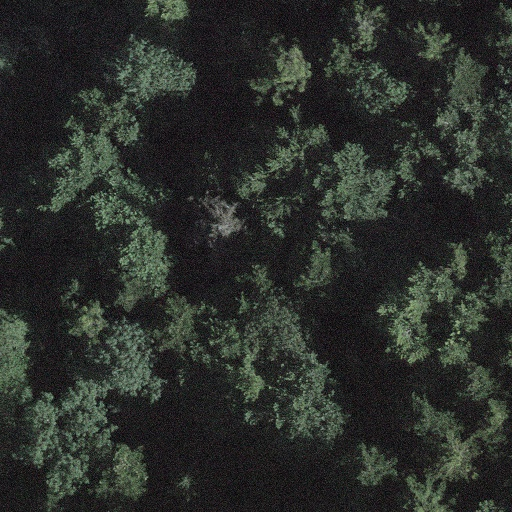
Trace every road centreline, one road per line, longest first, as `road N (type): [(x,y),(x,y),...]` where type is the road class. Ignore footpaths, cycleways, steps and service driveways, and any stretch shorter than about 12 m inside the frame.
road 1 (track): [(260,511),(511,339)]
road 2 (track): [(0,137),(155,0)]
